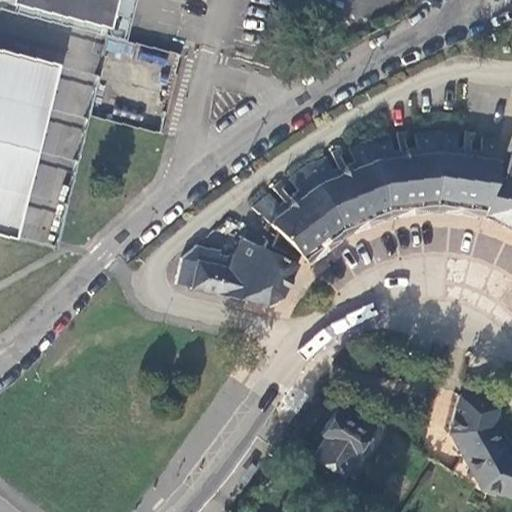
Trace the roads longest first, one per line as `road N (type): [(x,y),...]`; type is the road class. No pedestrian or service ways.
road 1 (residential): [(511,70),(434,72),(273,167),(155,259),(151,280),(162,300)]
road 2 (tertiary): [(511,342),(427,311),(366,313),(302,342)]
road 3 (tertiary): [(302,342),(175,511)]
road 4 (residential): [(162,300),(302,342)]
